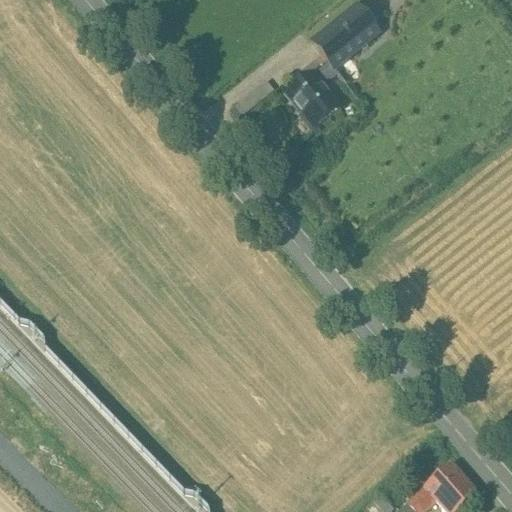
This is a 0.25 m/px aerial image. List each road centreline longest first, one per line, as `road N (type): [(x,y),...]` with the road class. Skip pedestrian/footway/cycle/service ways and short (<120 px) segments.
road 1 (secondary): [(79,0),(511,496)]
road 2 (unknown): [(383,0),(204,143)]
